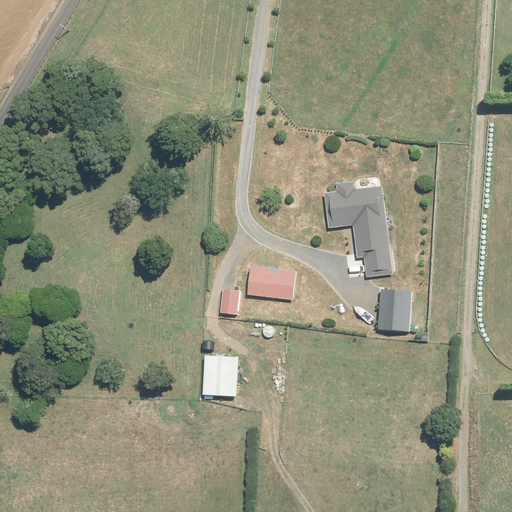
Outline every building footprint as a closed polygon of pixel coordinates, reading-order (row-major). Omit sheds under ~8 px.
[(358,191),(357,183),(341,185),(342,192),(329,194),(332,229),(356,227),(359,260),(366,260),(368,278),(396,275),(387,188),(358,191)] [(300,273),(254,268),(251,296),(297,301),(300,273)] [(243,292),(227,290),(224,314),(240,316),(243,292)] [(413,293),(385,291),(383,331),(411,333),(413,293)] [(243,359),(209,357),(207,396),(241,398),(243,359)]
